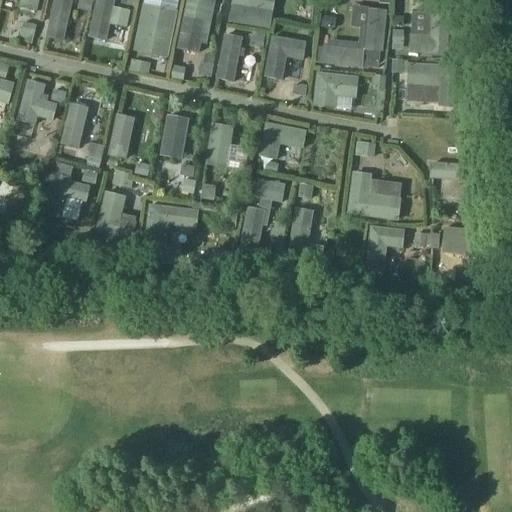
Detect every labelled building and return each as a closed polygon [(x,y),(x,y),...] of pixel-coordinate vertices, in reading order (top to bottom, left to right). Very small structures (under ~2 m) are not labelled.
[(20,0),(19,7),(38,12),(41,0),(20,0)] [(74,0),(53,0),(45,36),(65,41),(74,0)] [(90,13),(92,2),(81,0),(79,0),(78,10),(90,13)] [(119,2),(109,0),(96,0),(88,40),(110,44),(119,2)] [(180,0),(144,0),(134,50),(169,57),(180,0)] [(187,0),(178,48),(200,52),(201,43),(210,44),(218,0),(187,0)] [(232,0),(229,22),(271,29),(276,0),(232,0)] [(451,8),(430,8),(430,34),(411,34),(411,52),(451,52),(451,8)] [(383,54),(387,12),(368,10),(353,9),(351,26),(361,27),(359,46),(328,43),(327,47),(323,47),(321,65),(368,71),(368,67),(379,69),(380,53),(383,54)] [(334,30),(336,19),(320,17),(319,28),(334,30)] [(392,28),(403,28),(403,18),(392,18),(392,28)] [(31,44),(36,27),(24,24),(20,41),(31,44)] [(406,30),(392,30),(391,53),(404,53),(406,30)] [(267,34),(252,32),(249,46),(264,48),(267,34)] [(245,38),(225,34),(216,79),(237,83),(245,38)] [(308,42),(271,35),(264,76),(286,80),(289,59),(304,62),(308,42)] [(199,75),(211,78),(213,65),(212,65),(213,57),(205,56),(204,63),(201,63),(199,75)] [(153,63),(132,58),(129,72),(150,76),(153,63)] [(392,73),(402,74),(403,62),(393,61),(392,73)] [(0,77),(5,79),(8,67),(0,64),(0,77)] [(359,75),(318,72),(315,107),(335,108),(336,95),(357,97),(359,75)] [(372,91),(384,92),(386,78),(373,76),(372,91)] [(14,84),(0,80),(0,103),(8,106),(14,84)] [(46,85),(27,81),(18,122),(35,126),(37,119),(53,122),(57,106),(47,103),(48,97),(43,96),(46,85)] [(308,84),(294,83),(293,95),(307,96),(308,84)] [(451,87),(407,86),(407,105),(450,106),(451,87)] [(55,90),(52,100),(64,103),(67,93),(55,90)] [(116,93),(105,91),(103,103),(114,105),(116,93)] [(89,109),(71,104),(61,145),(79,149),(89,109)] [(193,118),(169,113),(161,156),(184,161),(193,118)] [(135,119),(117,115),(108,157),(126,160),(135,119)] [(310,128),(265,121),(259,155),(280,159),(282,144),(306,148),(310,128)] [(247,127),(213,122),(207,164),(230,167),(234,136),(246,138),(247,127)] [(105,147),(91,143),(87,162),(88,163),(87,166),(99,169),(105,147)] [(356,156),(372,158),(373,146),(357,144),(356,156)] [(461,161),(431,160),(430,179),(443,180),(443,200),(468,200),(468,181),(460,180),(461,161)] [(264,172),(276,174),(278,165),(266,163),(264,172)] [(135,174),(147,177),(149,167),(137,164),(135,174)] [(192,178),(194,168),(182,166),(180,176),(192,178)] [(375,174),(352,171),(346,215),(400,222),(405,183),(374,179),(375,174)] [(95,185),(97,175),(85,172),(82,182),(95,185)] [(113,185),(131,189),(132,183),(126,181),(127,175),(116,173),(113,185)] [(71,179),(52,175),(43,216),(62,220),(67,197),(88,202),(92,186),(71,181),(71,179)] [(288,182),(259,179),(256,198),(285,202),(288,182)] [(182,192),(193,194),(195,183),(185,181),(182,192)] [(213,201),(215,187),(203,185),(201,199),(213,201)] [(299,198),(311,199),(313,188),(301,186),(299,198)] [(126,197),(105,193),(93,245),(130,253),(137,222),(121,218),(126,197)] [(200,209),(150,203),(143,256),(165,259),(169,226),(197,229),(200,209)] [(270,209),(249,204),(241,246),(261,250),(270,209)] [(314,210),(296,207),(290,249),(308,252),(314,210)] [(218,230),(234,232),(236,216),(220,213),(218,230)] [(408,226),(372,224),(369,268),(388,269),(389,248),(407,249),(408,226)] [(275,235),(283,236),(284,228),(276,227),(275,235)] [(424,248),(425,236),(415,234),(414,247),(424,248)] [(432,235),(430,249),(438,249),(439,236),(432,235)]
